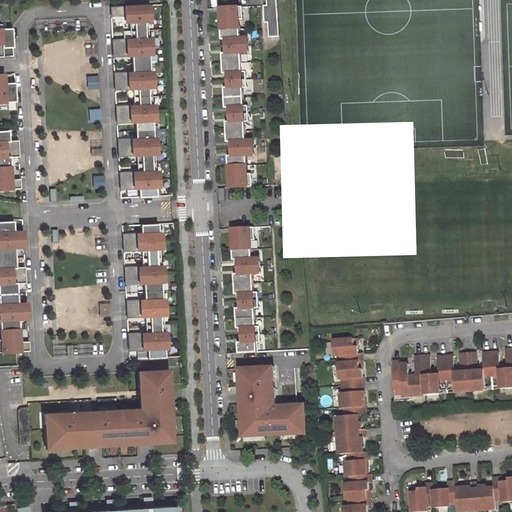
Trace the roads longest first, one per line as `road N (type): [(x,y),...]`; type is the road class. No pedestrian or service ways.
road 1 (residential): [(28,216),(35,346),(44,368),(113,365),(120,345),(112,212)]
road 2 (residential): [(112,212),(97,8),(33,12),(19,33),(21,63)]
road 3 (residential): [(215,473),(199,207)]
road 4 (residential): [(511,332),(396,339),(382,366),(388,462)]
road 5 (unclassified): [(0,485),(215,473)]
road 6 (residential): [(199,207),(188,0)]
road 7 (residential): [(21,63),(28,216)]
road 8 (residential): [(388,462),(511,456)]
